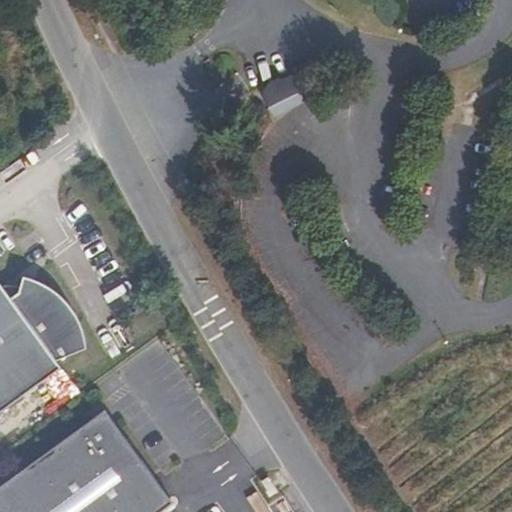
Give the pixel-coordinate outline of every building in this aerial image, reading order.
[(299,88),(275,98),(272,106),(276,115),(305,105),(299,88)] [(0,283),(0,413),(63,368),(58,361),(86,340),(42,280),(46,277),(31,269),(17,265),(11,282),(3,288),(0,283)] [(58,286),(46,277),(42,280),(86,340),(58,361),(91,348),(90,338),(85,323),(78,310),(69,297),(58,286)] [(0,511),(162,511),(176,503),(115,421),(97,419),(0,488),(0,511)] [(265,482),(272,497),(278,492),(269,479),(265,482)]
